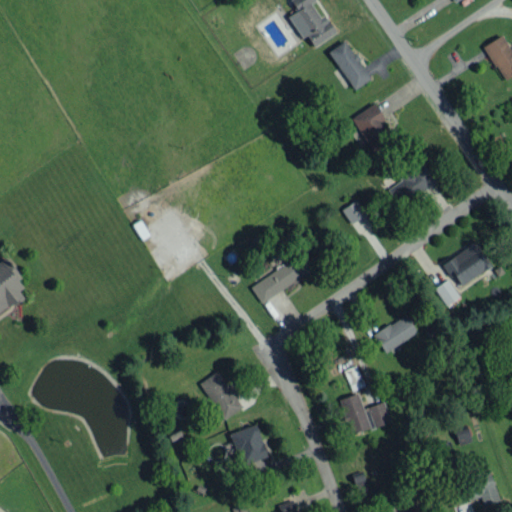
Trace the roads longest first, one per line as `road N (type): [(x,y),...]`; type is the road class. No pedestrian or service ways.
road 1 (residential): [(497,186),(284,336),(280,347)]
road 2 (residential): [(367,0),(511,207)]
road 3 (residential): [(280,347),(280,375),(339,511)]
